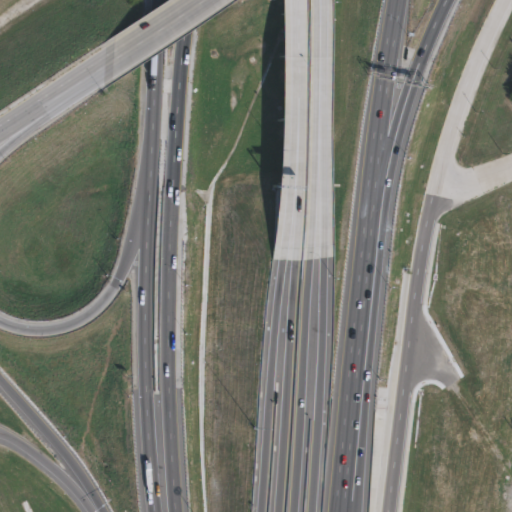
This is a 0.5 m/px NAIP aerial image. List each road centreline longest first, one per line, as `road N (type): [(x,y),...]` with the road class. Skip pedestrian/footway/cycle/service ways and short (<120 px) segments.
road 1 (motorway): [(153,150),(105,288),(55,322),(0,313),(120,51)]
road 2 (secondary): [(384,511),(432,191),(465,82),(502,0)]
road 3 (motorway): [(191,0),(169,315),(173,511)]
road 4 (motorway): [(153,150),(148,409),(164,511)]
road 5 (motorway): [(372,305),(422,76),(448,0)]
road 6 (motorway): [(372,305),(375,176),(396,0)]
road 7 (motorway): [(286,247),(256,511)]
road 8 (motorway): [(286,247),(291,352),(276,511)]
road 9 (motorway): [(291,511),(314,248)]
road 10 (motorway): [(309,511),(318,366),(314,248)]
road 11 (motorway): [(314,248),(315,0)]
road 12 (motorway): [(290,0),(286,247)]
road 13 (motorway): [(351,511),(372,305)]
road 14 (motorway): [(0,368),(84,466),(109,511)]
road 15 (motorway): [(159,0),(153,150)]
road 16 (motorway): [(0,129),(120,51)]
road 17 (motorway): [(0,428),(65,470),(102,511)]
